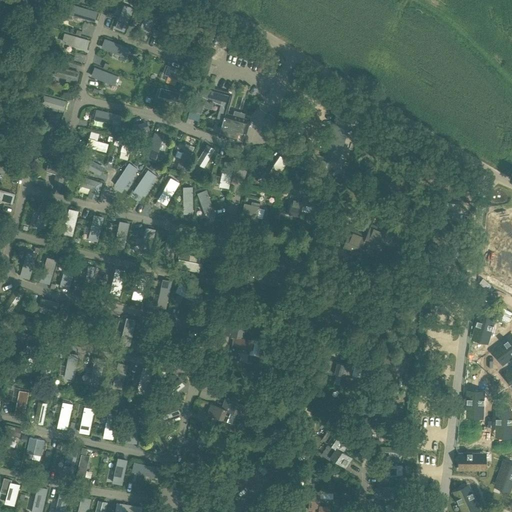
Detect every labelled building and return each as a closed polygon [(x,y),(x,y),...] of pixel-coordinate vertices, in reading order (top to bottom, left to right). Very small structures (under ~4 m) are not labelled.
[(69,3),(67,14),(73,16),(80,17),(87,19),(94,21),(97,11),(90,9),(83,7),(76,5),(69,3)] [(118,23),(116,28),(124,31),(126,26),(129,20),(131,14),(133,8),(124,5),(122,11),(123,11),(120,17),(118,23)] [(140,31),(138,37),(146,40),(148,34),(151,28),(153,21),(155,17),(146,14),(144,20),(144,21),(142,25),(140,31)] [(162,40),(160,46),(168,49),(170,43),(173,37),(175,30),(177,26),(168,23),(165,29),(166,30),(164,34),(162,40)] [(185,50),(183,56),(191,59),(193,52),(195,46),(198,40),(200,36),(194,34),(189,32),(187,38),(189,39),(187,44),(185,50)] [(88,43),(89,40),(83,38),(77,37),(71,35),(65,33),(63,43),(68,44),(74,46),(80,48),(86,49),(88,43)] [(102,47),(102,48),(107,50),(113,52),(114,53),(118,54),(124,57),(127,51),(126,50),(127,47),(120,44),(113,41),(105,39),(102,47)] [(209,67),(212,59),(204,57),(202,56),(200,64),(205,66),(203,72),(207,73),(208,70),(209,66),(209,67)] [(57,66),(54,76),(60,78),(67,79),(66,81),(70,82),(71,80),(76,81),(79,72),(72,70),(68,69),(64,68),(57,66)] [(168,66),(165,75),(171,77),(176,78),(182,80),(188,82),(191,73),(185,71),(180,69),(174,67),(168,66)] [(92,76),(98,78),(104,81),(109,83),(115,85),(117,79),(116,78),(117,76),(112,74),(107,72),(101,70),(95,67),(92,76)] [(190,104),(188,110),(190,110),(195,112),(200,113),(201,114),(203,108),(204,106),(211,108),(213,102),(221,105),(219,111),(217,117),(217,118),(220,119),(221,120),(223,120),(222,126),(220,131),(219,136),(225,138),(231,140),(237,142),(243,143),(245,137),(246,131),(248,126),(250,120),(242,117),(243,114),(241,113),(239,112),(235,111),(234,115),(226,112),(228,106),(230,99),(231,94),(224,91),(216,89),(209,87),(208,87),(204,85),(201,85),(194,82),(191,90),(194,91),(192,97),(190,104)] [(160,93),(159,98),(164,99),(170,101),(176,102),(183,104),(184,99),(185,94),(179,92),(173,90),(167,89),(161,87),(160,93)] [(43,100),(41,105),(47,107),(54,109),(53,110),(57,111),(58,110),(63,111),(65,106),(66,101),(59,99),(51,97),(44,95),(43,100)] [(96,109),(94,119),(95,119),(101,121),(120,125),(122,116),(119,115),(96,109)] [(181,122),(190,125),(194,113),(185,110),(181,122)] [(287,112),(280,120),(286,126),(292,119),(290,117),(291,116),(287,112)] [(49,116),(47,120),(49,121),(52,122),(53,122),(59,124),(61,120),(58,119),(59,116),(56,115),(54,114),(53,118),(49,116)] [(198,119),(203,126),(208,122),(204,115),(198,119)] [(147,118),(126,124),(128,133),(149,127),(149,126),(147,118)] [(149,147),(145,160),(154,163),(157,155),(163,136),(161,136),(154,133),(153,135),(153,136),(151,142),(149,147)] [(53,135),(49,144),(56,147),(74,155),(78,146),(74,145),(53,135)] [(18,138),(0,138),(0,147),(18,147),(18,138)] [(352,151),(353,146),(355,140),(350,138),(348,144),(346,150),(344,155),(350,157),(352,151)] [(87,145),(87,147),(93,149),(100,151),(106,152),(109,144),(102,142),(97,141),(89,139),(88,142),(89,142),(88,145),(87,145)] [(180,142),(175,154),(181,156),(176,169),(184,171),(193,146),(185,143),(185,144),(180,142)] [(123,143),(121,151),(131,154),(134,154),(141,156),(143,148),(136,146),(130,144),(123,143)] [(86,157),(85,159),(91,161),(98,163),(104,164),(106,157),(100,155),(93,154),(87,152),(86,154),(87,154),(86,157)] [(202,169),(200,175),(207,178),(210,170),(212,163),(214,155),(207,153),(206,156),(202,169)] [(332,166),(335,157),(329,156),(324,154),(322,164),(327,165),(332,166)] [(281,172),(284,167),(285,166),(288,161),(280,156),(276,162),(272,169),(267,175),(270,177),(268,180),(273,183),(277,177),(281,172)] [(332,184),(342,187),(349,160),(340,157),(332,184)] [(0,161),(0,170),(18,171),(19,163),(0,161)] [(131,161),(128,169),(131,170),(130,172),(132,172),(131,175),(140,178),(141,175),(145,177),(146,175),(149,175),(151,167),(131,161)] [(221,179),(219,186),(229,188),(230,181),(232,174),(233,168),(234,163),(225,161),(223,170),(223,172),(221,177),(221,179)] [(48,165),(47,168),(48,169),(47,171),(56,174),(54,183),(61,186),(63,180),(65,174),(67,168),(61,166),(55,164),(50,162),(49,165),(48,165)] [(14,176),(7,174),(4,183),(11,186),(14,176)] [(81,182),(80,185),(82,186),(91,189),(89,194),(89,196),(88,197),(96,199),(98,194),(100,188),(101,182),(95,181),(89,179),(82,177),(81,180),(80,182),(81,182)] [(150,194),(148,201),(149,201),(150,201),(150,202),(152,203),(153,202),(155,203),(156,202),(159,192),(166,194),(167,191),(169,185),(161,183),(154,181),(152,187),(150,194)] [(303,203),(305,188),(290,185),(285,209),(288,210),(287,214),(299,216),(302,203),(303,203)] [(306,186),(305,188),(303,203),(317,206),(320,188),(306,186)] [(193,187),(183,187),(183,194),(184,201),(184,208),(184,213),(193,213),(193,207),(193,201),(193,194),(193,187)] [(0,200),(1,201),(7,202),(13,204),(15,199),(16,194),(10,192),(3,190),(0,189),(0,200)] [(123,195),(123,197),(133,200),(138,202),(140,202),(142,195),(137,193),(131,191),(125,190),(125,191),(124,192),(123,195)] [(206,190),(198,194),(200,199),(202,204),(204,209),(205,209),(206,212),(205,213),(206,217),(214,214),(215,214),(213,208),(211,202),(208,196),(206,190)] [(257,198),(268,201),(269,195),(258,192),(257,198)] [(350,206),(352,198),(347,196),(341,195),(340,200),(339,203),(344,204),(350,206)] [(39,206),(39,198),(23,198),(23,206),(39,206)] [(38,220),(36,226),(42,228),(45,228),(47,223),(48,217),(50,211),(52,205),(49,204),(43,202),(42,208),(40,215),(39,220),(38,220)] [(244,209),(241,217),(248,219),(256,221),(257,217),(257,216),(259,210),(258,209),(260,205),(252,203),(251,207),(244,206),(243,209),(244,209)] [(64,227),(62,234),(72,236),(74,227),(76,219),(78,211),(69,209),(68,215),(66,221),(65,227),(64,227)] [(0,223),(2,224),(8,226),(9,220),(11,215),(4,214),(0,212),(0,223)] [(89,233),(88,239),(98,241),(99,233),(101,226),(103,218),(95,216),(93,222),(92,229),(90,233),(89,233)] [(423,226),(424,218),(418,217),(413,217),(412,225),(417,226),(423,226)] [(500,222),(493,223),(498,239),(506,236),(506,237),(507,237),(507,236),(510,235),(511,236),(511,235),(511,234),(511,218),(507,220),(507,219),(506,219),(506,220),(500,221),(500,220),(499,221),(500,222)] [(115,240),(114,246),(124,248),(125,242),(126,236),(128,230),(129,224),(121,222),(119,227),(119,228),(118,234),(117,240),(115,240)] [(387,231),(382,229),(372,225),(367,236),(365,242),(380,249),(387,231)] [(142,246),(140,252),(150,254),(151,248),(152,242),(154,236),(155,229),(147,227),(145,234),(144,240),(143,246),(142,246)] [(360,253),(365,242),(367,236),(351,228),(343,246),(360,253)] [(164,252),(163,259),(167,260),(172,261),(174,254),(175,248),(177,242),(178,236),(172,234),(169,234),(168,239),(167,245),(165,252),(164,252)] [(125,258),(134,260),(139,239),(130,237),(125,258)] [(23,270),(21,276),(29,279),(32,272),(33,266),(35,260),(37,254),(27,251),(25,258),(26,258),(25,264),(23,270)] [(178,260),(176,267),(184,269),(191,271),(199,272),(201,264),(199,263),(200,257),(193,255),(186,254),(179,252),(178,260)] [(43,275),(41,282),(50,284),(52,277),(53,271),(55,265),(57,259),(48,256),(46,263),(46,264),(45,269),(43,275)] [(504,265),(498,276),(502,279),(501,280),(502,280),(503,279),(510,283),(509,284),(510,284),(511,284),(511,261),(507,259),(504,265)] [(272,260),(270,270),(270,271),(276,272),(288,275),(290,264),(272,260)] [(63,280),(61,286),(69,288),(71,281),(73,275),(75,269),(76,263),(67,261),(65,268),(66,268),(65,273),(63,280)] [(86,285),(85,291),(93,293),(95,285),(96,279),(97,273),(98,267),(95,266),(88,265),(87,272),(88,273),(87,278),(86,285)] [(274,282),(276,272),(270,271),(270,270),(258,268),(256,278),(274,282)] [(131,269),(129,277),(136,278),(138,274),(138,271),(131,269)] [(112,291),(111,298),(119,300),(120,293),(122,286),(123,278),(115,276),(115,277),(112,291)] [(160,302),(159,309),(162,310),(168,311),(172,290),(173,286),(174,284),(166,283),(165,282),(160,302)] [(180,283),(176,292),(181,294),(182,295),(188,298),(194,301),(198,303),(203,294),(199,292),(193,289),(187,286),(180,283)] [(134,294),(133,300),(136,300),(135,302),(135,304),(143,306),(144,299),(146,293),(147,286),(139,285),(137,294),(134,294)] [(7,288),(5,295),(5,296),(12,298),(18,300),(15,309),(23,312),(25,306),(27,300),(28,294),(21,292),(14,290),(7,288)] [(406,303),(404,297),(403,291),(397,292),(394,293),(396,299),(397,305),(399,311),(402,310),(408,309),(406,303)] [(325,308),(337,306),(343,305),(342,295),(323,298),(325,308)] [(40,304),(40,305),(45,307),(46,307),(54,310),(57,310),(59,303),(53,301),(48,300),(42,298),(40,304)] [(31,303),(28,312),(34,314),(35,313),(37,305),(36,305),(31,303)] [(355,303),(343,305),(337,306),(338,317),(357,313),(355,303)] [(71,326),(68,333),(77,336),(79,330),(82,324),(85,318),(87,312),(79,309),(77,314),(76,313),(73,320),(71,326)] [(476,326),(474,333),(489,337),(491,330),(492,330),(491,330),(492,326),(493,326),(492,325),(494,318),(480,314),(478,321),(477,321),(476,325),(475,325),(475,326),(476,326)] [(9,315),(7,321),(15,324),(17,318),(16,318),(9,315)] [(99,329),(96,337),(105,340),(108,333),(111,326),(114,318),(104,315),(102,322),(99,329)] [(27,324),(26,326),(43,330),(45,331),(46,329),(48,322),(46,321),(29,316),(27,324)] [(122,337),(120,344),(130,346),(131,339),(133,332),(135,326),(136,319),(129,318),(127,317),(125,323),(123,333),(122,337)] [(224,334),(233,336),(243,337),(244,327),(226,323),(224,334)] [(162,339),(160,348),(168,350),(170,340),(171,335),(173,328),(164,326),(163,332),(162,339)] [(144,344),(142,351),(152,353),(153,345),(155,337),(157,330),(149,328),(148,333),(146,339),(145,345),(144,344)] [(482,338),(476,350),(488,355),(498,333),(493,331),(488,341),(482,338)] [(181,354),(180,361),(189,363),(191,356),(193,350),(194,343),(196,337),(189,335),(186,334),(185,340),(182,350),(181,354)] [(255,339),(243,337),(233,336),(231,353),(230,353),(230,354),(230,355),(230,356),(230,357),(230,358),(231,358),(231,359),(232,360),(233,360),(234,360),(235,360),(236,360),(237,359),(238,359),(238,358),(239,358),(239,357),(239,356),(239,355),(239,354),(239,353),(238,353),(238,352),(239,347),(253,349),(255,339)] [(0,364),(2,365),(4,358),(5,352),(7,346),(9,340),(0,337),(0,364)] [(504,344),(498,348),(507,360),(511,356),(511,337),(508,341),(507,340),(507,341),(504,343),(503,343),(504,344)] [(24,364),(23,370),(30,372),(31,372),(33,366),(34,359),(35,353),(37,346),(28,345),(26,351),(25,358),(25,361),(24,364)] [(45,364),(43,370),(49,372),(51,366),(52,360),(54,360),(56,351),(48,349),(46,354),(45,358),(46,359),(45,364)] [(393,358),(394,353),(388,352),(382,351),(375,350),(374,355),(373,361),(380,362),(386,363),(388,363),(392,364),(393,358)] [(67,372),(65,378),(74,379),(75,373),(76,367),(78,360),(79,354),(70,353),(69,359),(68,366),(67,372)] [(92,376),(91,382),(99,384),(101,378),(102,372),(103,366),(105,360),(96,358),(95,364),(93,371),(92,376)] [(224,365),(223,365),(218,363),(212,361),(210,366),(216,368),(222,370),(224,365)] [(350,376),(352,369),(353,366),(335,362),(332,372),(344,375),(350,377),(350,376)] [(115,382),(114,388),(122,389),(124,384),(125,378),(126,372),(128,366),(119,364),(118,370),(116,376),(115,382)] [(139,386),(137,392),(143,394),(146,395),(148,389),(149,382),(151,376),(153,370),(149,369),(143,367),(142,374),(140,380),(139,383),(139,386)] [(9,376),(18,378),(20,371),(11,368),(9,376)] [(154,385),(152,390),(160,393),(162,386),(161,385),(163,379),(165,372),(157,369),(157,372),(154,379),(156,379),(154,385)] [(398,369),(388,370),(388,380),(398,379),(398,369)] [(344,375),(341,385),(360,390),(362,379),(350,376),(350,377),(344,375)] [(167,387),(161,392),(167,399),(173,395),(176,392),(179,390),(184,386),(179,378),(173,383),(171,384),(167,387)] [(15,414),(15,415),(24,416),(25,409),(27,401),(29,392),(19,390),(18,397),(19,397),(18,402),(17,407),(15,414)] [(467,403),(467,404),(468,404),(467,411),(482,412),(483,404),(484,404),(483,404),(483,400),(484,400),(484,399),(483,399),(483,392),(468,391),(468,399),(467,399),(468,399),(467,403)] [(225,398),(221,408),(228,410),(227,410),(239,414),(242,404),(225,398)] [(347,407),(349,402),(342,400),(336,399),(335,404),(341,406),(347,407)] [(36,414),(34,423),(43,424),(44,417),(45,410),(47,403),(40,402),(39,408),(38,414),(36,414)] [(59,421),(58,427),(67,429),(68,423),(70,417),(71,410),(72,404),(63,402),(63,405),(62,408),(61,412),(60,415),(59,421)] [(210,403),(206,414),(224,420),(227,410),(228,410),(221,408),(210,403)] [(164,410),(158,412),(161,420),(167,418),(173,416),(180,414),(177,406),(171,408),(164,410)] [(81,426),(80,432),(89,434),(90,428),(91,422),(93,415),(94,409),(85,407),(83,413),(83,417),(82,420),(81,426)] [(496,423),(497,423),(496,431),(511,431),(511,424),(511,423),(511,421),(511,418),(511,419),(511,411),(497,411),(497,418),(496,418),(496,419),(496,423)] [(104,437),(113,439),(114,433),(115,427),(117,421),(118,414),(109,412),(108,415),(107,419),(106,423),(106,425),(105,431),(104,437)] [(129,437),(128,442),(137,443),(137,436),(138,429),(139,423),(139,418),(131,417),(130,420),(130,426),(129,431),(129,437)] [(397,432),(399,423),(393,422),(387,421),(381,420),(375,419),(373,428),(381,429),(385,430),(391,431),(397,432)] [(15,427),(7,452),(16,455),(24,430),(15,427)] [(153,430),(147,434),(152,442),(155,447),(157,451),(158,452),(165,448),(162,443),(161,440),(160,441),(157,435),(153,430)] [(224,449),(227,440),(222,438),(216,436),(210,433),(204,431),(201,440),(203,441),(203,442),(210,444),(217,447),(224,449)] [(332,433),(326,442),(336,449),(336,448),(342,452),(348,443),(332,433)] [(32,434),(23,454),(32,457),(40,437),(32,434)] [(47,440),(39,460),(47,463),(55,443),(47,440)] [(65,464),(63,471),(73,473),(74,467),(76,460),(77,454),(79,448),(70,446),(70,447),(69,452),(67,458),(66,464),(65,464)] [(336,448),(336,449),(330,457),(346,468),(352,459),(342,452),(336,448)] [(404,458),(404,448),(398,448),(392,448),(386,448),(380,448),(380,457),(388,458),(392,458),(398,458),(404,458)] [(207,468),(210,459),(204,457),(197,455),(191,452),(188,461),(201,465),(207,468)] [(459,454),(459,469),(472,469),(479,469),(479,454),(472,454),(472,453),(471,453),(471,454),(467,454),(467,453),(467,454),(459,454)] [(78,469),(77,476),(85,477),(86,471),(88,464),(89,458),(90,457),(89,456),(81,455),(80,462),(78,469)] [(114,476),(112,482),(122,484),(123,479),(125,473),(126,467),(127,461),(119,459),(117,465),(116,471),(115,476),(114,476)] [(98,461),(93,483),(102,484),(107,462),(98,461)] [(135,462),(133,471),(135,471),(138,472),(144,474),(150,475),(150,476),(155,477),(157,468),(157,467),(150,466),(142,464),(135,462)] [(499,474),(497,481),(511,486),(511,483),(511,464),(504,462),(499,474)] [(247,476),(240,469),(236,464),(226,473),(230,478),(226,481),(234,489),(242,481),(247,476)] [(401,477),(401,468),(395,467),(389,467),(383,467),(377,467),(377,477),(385,477),(389,477),(395,477),(401,477)] [(247,476),(242,481),(249,489),(263,476),(256,468),(247,476)] [(2,485),(0,493),(8,495),(6,503),(14,505),(16,498),(18,492),(20,485),(19,485),(11,483),(12,480),(4,478),(2,485)] [(468,486),(454,492),(457,499),(456,499),(457,500),(457,499),(459,503),(458,503),(458,504),(459,503),(462,510),(476,504),(473,497),(474,497),(474,496),(473,497),(472,493),(472,492),(471,493),(468,486)] [(33,506),(31,511),(42,511),(43,509),(44,502),(46,496),(48,490),(39,487),(37,494),(36,500),(34,506),(33,506)] [(407,499),(407,489),(401,489),(395,489),(389,489),(383,488),(382,498),(391,498),(395,498),(401,498),(407,499)] [(56,509),(55,511),(65,511),(67,506),(68,500),(70,494),(61,492),(60,498),(58,504),(57,510),(56,509)] [(309,492),(308,511),(319,511),(319,504),(320,492),(309,492)] [(88,511),(90,506),(91,499),(83,497),(81,504),(80,510),(79,511),(88,511)] [(117,503),(115,511),(140,511),(141,507),(135,506),(129,505),(123,504),(117,503)]
